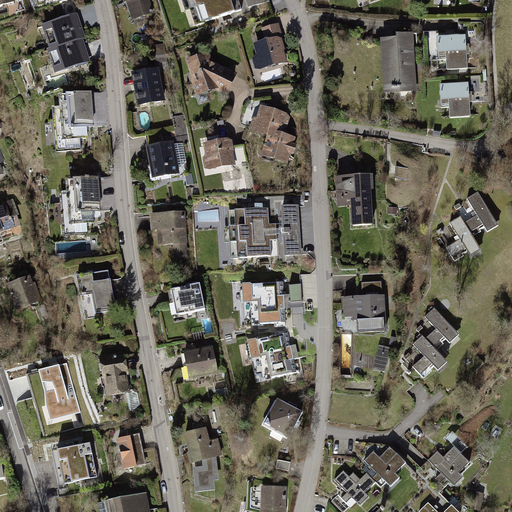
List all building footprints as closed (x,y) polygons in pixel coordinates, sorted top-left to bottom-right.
[(124,0),(126,2),(131,0),(137,18),(152,13),(148,0),(124,0)] [(186,0),(190,10),(193,9),(198,24),(209,21),(204,5),(198,7),(195,0),(186,0)] [(195,0),(198,7),(204,5),(209,21),(234,13),(230,0),(195,0)] [(239,0),(230,0),(234,13),(243,10),(239,0)] [(83,39),(76,16),(46,26),(51,39),(48,40),(51,49),(81,39),(83,39)] [(256,46),(262,68),(284,61),(282,51),(283,50),(284,49),(284,47),(283,45),(281,45),(280,44),(278,41),(282,40),(278,26),(263,30),(266,38),(264,39),(262,42),(263,44),(256,46)] [(396,38),(383,39),(386,88),(391,88),(391,89),(400,88),(400,87),(412,86),(410,64),(414,64),(413,48),(410,48),(409,34),(395,35),(396,38)] [(465,36),(438,38),(438,51),(446,51),(447,70),(467,69),(465,36)] [(51,49),(49,50),(52,59),(55,59),(59,72),(88,63),(81,39),(51,49)] [(164,47),(154,48),(156,57),(163,56),(166,55),(164,47)] [(193,79),(198,94),(218,87),(226,91),(234,75),(210,64),(207,56),(190,62),(195,79),(193,79)] [(157,70),(134,75),(140,105),(163,101),(157,70)] [(468,84),(441,85),(441,99),(449,99),(450,118),(470,116),(468,84)] [(91,94),(70,96),(70,106),(72,128),(86,127),(94,127),(91,94)] [(72,128),(70,106),(63,107),(64,118),(66,140),(79,139),(87,138),(86,127),(72,128)] [(271,133),(280,136),(283,128),(285,128),(287,126),(287,123),(285,122),(286,117),(263,109),(256,131),(271,135),(271,133)] [(173,117),(175,130),(186,128),(184,115),(173,117)] [(66,140),(64,118),(56,118),(58,133),(55,133),(56,152),(80,150),(79,139),(66,140)] [(186,128),(175,130),(177,144),(189,142),(186,128)] [(173,130),(146,135),(154,178),(177,174),(171,143),(175,143),(173,130)] [(281,137),(280,136),(271,133),(271,135),(264,154),(286,161),(289,152),(291,153),(294,151),(295,148),(293,145),(291,144),(293,140),(287,138),(288,136),(286,132),(282,133),(281,137)] [(214,139),(213,142),(213,144),(206,146),(210,168),(232,164),(231,153),(233,152),(233,149),(232,147),(229,147),(228,141),(221,143),(221,141),(218,139),(214,139)] [(408,168),(396,167),(395,179),(407,180),(408,168)] [(192,173),(185,174),(187,185),(194,184),(192,173)] [(338,179),(339,198),(353,197),(354,225),(371,224),(369,189),(364,189),(363,177),(355,178),(338,179)] [(101,211),(98,178),(77,180),(77,191),(79,213),(93,212),(101,211)] [(79,213),(77,191),(70,192),(73,225),(86,224),(94,223),(93,212),(79,213)] [(73,225),(70,192),(62,192),(65,218),(62,218),(63,236),(87,235),(86,224),(73,225)] [(477,216),(464,223),(472,235),(495,222),(478,192),(467,199),(477,216)] [(297,206),(282,207),(285,256),(301,255),(297,206)] [(5,207),(0,208),(0,230),(0,231),(3,239),(23,232),(19,223),(12,226),(5,207)] [(277,240),(276,224),(269,225),(268,208),(244,210),(245,226),(241,226),(242,242),(246,242),(247,258),(271,257),(270,240),(277,240)] [(238,226),(237,210),(231,211),(232,227),(228,227),(229,243),(233,243),(234,259),(241,258),(240,242),(235,243),(234,227),(238,226)] [(245,226),(244,210),(237,210),(238,226),(234,227),(235,243),(240,242),(241,258),(247,258),(246,242),(242,242),(241,226),(245,226)] [(183,213),(152,215),(153,231),(158,230),(159,245),(185,243),(183,213)] [(446,247),(454,260),(478,245),(472,235),(464,223),(461,217),(450,223),(459,240),(446,247)] [(90,236),(91,240),(91,246),(91,250),(100,250),(99,236),(90,236)] [(108,271),(78,277),(81,296),(92,294),(95,313),(115,310),(114,305),(118,304),(117,297),(113,298),(108,271)] [(28,279),(9,286),(18,309),(39,301),(33,285),(31,286),(28,279)] [(362,298),(345,299),(346,317),(358,316),(359,333),(384,331),(383,305),(383,296),(382,297),(381,282),(361,283),(362,298)] [(246,326),(285,324),(283,284),(243,286),(246,326)] [(199,285),(169,291),(172,304),(174,303),(177,315),(204,310),(199,285)] [(302,304),(301,286),(289,287),(290,305),(302,304)] [(436,329),(425,339),(435,349),(455,331),(434,309),(425,317),(436,329)] [(296,374),(288,334),(249,343),(257,382),(296,374)] [(424,356),(413,367),(422,377),(443,358),(435,349),(425,339),(422,336),(413,344),(424,356)] [(390,348),(382,346),(380,352),(378,351),(373,369),(384,372),(390,348)] [(212,349),(182,355),(185,367),(187,367),(189,379),(217,373),(212,349)] [(124,355),(100,359),(103,377),(106,377),(109,396),(128,392),(124,374),(127,373),(124,355)] [(80,410),(67,363),(41,371),(54,417),(80,410)] [(140,405),(139,394),(129,394),(130,405),(140,405)] [(278,401),(265,424),(288,437),(301,414),(278,401)] [(205,429),(186,433),(191,453),(196,452),(198,461),(205,459),(205,469),(195,470),(198,490),(212,488),(212,478),(216,478),(214,456),(221,455),(217,440),(209,442),(205,429)] [(138,435),(118,440),(124,469),(144,465),(138,435)] [(90,443),(57,450),(64,484),(97,477),(90,443)] [(437,451),(428,460),(441,473),(436,479),(445,488),(450,482),(454,487),(463,478),(459,473),(470,463),(454,447),(443,457),(437,451)] [(373,452),(364,461),(377,473),(372,479),(376,483),(381,488),(386,483),(390,487),(399,478),(395,474),(406,463),(397,454),(396,454),(390,448),(379,458),(373,452)] [(290,462),(277,460),(276,468),(289,470),(290,462)] [(343,471),(334,480),(347,493),(342,498),(351,507),(356,502),(360,506),(369,497),(365,493),(376,483),(372,479),(366,473),(360,480),(353,473),(349,477),(343,471)] [(284,511),(286,487),(263,487),(261,510),(261,511),(284,511)] [(144,493),(108,500),(108,501),(97,503),(99,511),(150,511),(150,510),(147,510),(144,493)] [(482,495),(474,494),(471,508),(479,510),(482,495)] [(437,511),(428,503),(419,511),(458,511),(452,505),(444,511),(437,511)]
